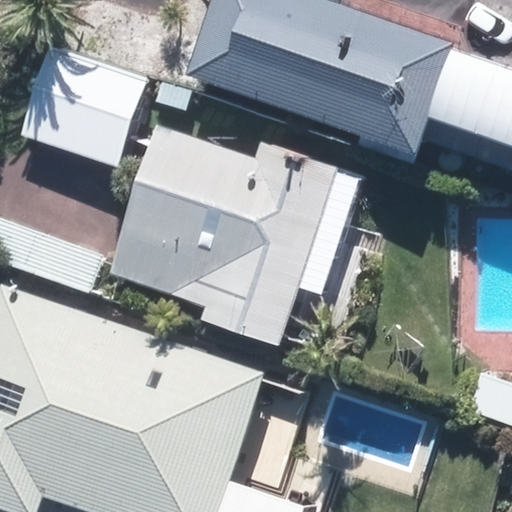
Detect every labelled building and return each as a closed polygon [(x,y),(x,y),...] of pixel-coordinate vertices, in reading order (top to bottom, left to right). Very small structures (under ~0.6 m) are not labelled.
[(453,147),(455,140),(511,158),(511,55),(486,47),(489,37),(379,0),(238,0),(216,68),(453,147)] [(139,162),(168,77),(71,45),(43,130),(139,162)] [(382,175),(362,168),(363,163),(283,137),(277,154),(178,121),(129,270),(229,302),(225,314),(305,340),(323,284),(344,291),(382,175)] [(118,252),(24,220),(11,257),(105,290),(118,252)] [(19,278),(0,336),(0,496),(48,511),(58,511),(66,489),(135,511),(238,511),(287,367),(19,278)] [(484,406),(511,415),(511,380),(495,374),(484,406)]
